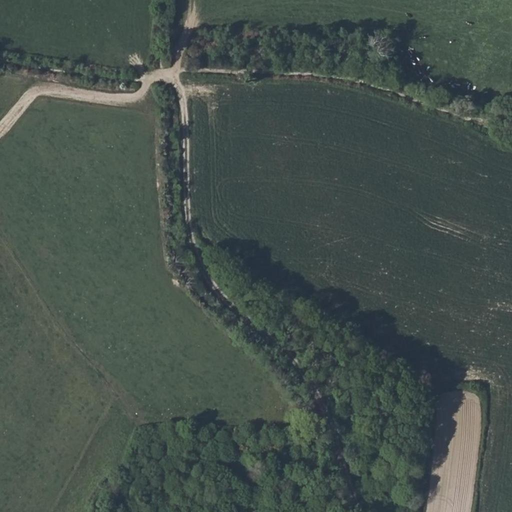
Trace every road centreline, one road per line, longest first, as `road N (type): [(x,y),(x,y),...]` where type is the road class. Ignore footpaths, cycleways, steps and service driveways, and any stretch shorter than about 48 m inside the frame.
road 1 (track): [(359,511),(326,415),(304,378),(208,278),(191,246),(182,95),(171,74)]
road 2 (track): [(150,76),(136,96),(36,90),(0,129)]
